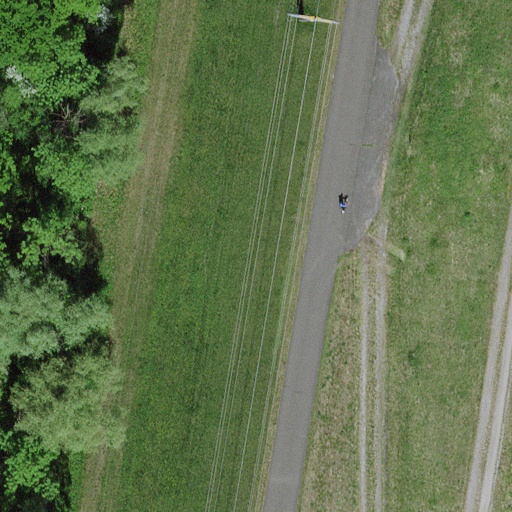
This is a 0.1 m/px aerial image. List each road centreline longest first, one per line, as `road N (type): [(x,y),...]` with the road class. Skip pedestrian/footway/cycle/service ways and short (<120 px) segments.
road 1 (track): [(418,0),(405,42),(340,137),(370,240),(373,511)]
road 2 (track): [(362,0),(279,511)]
road 3 (track): [(477,511),(511,292)]
